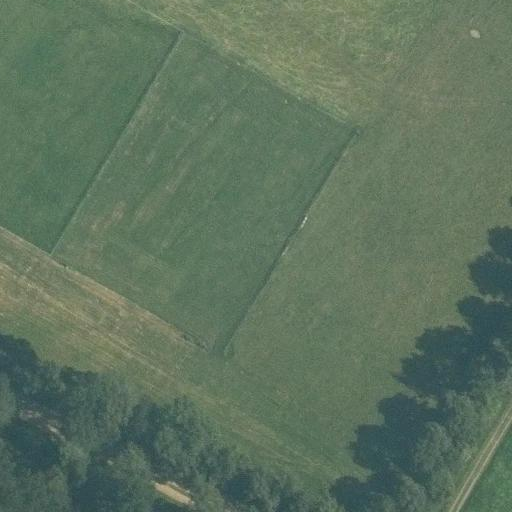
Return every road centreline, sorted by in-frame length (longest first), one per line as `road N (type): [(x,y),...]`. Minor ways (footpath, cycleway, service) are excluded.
road 1 (track): [(212,511),(0,410)]
road 2 (unknown): [(442,511),(511,391)]
